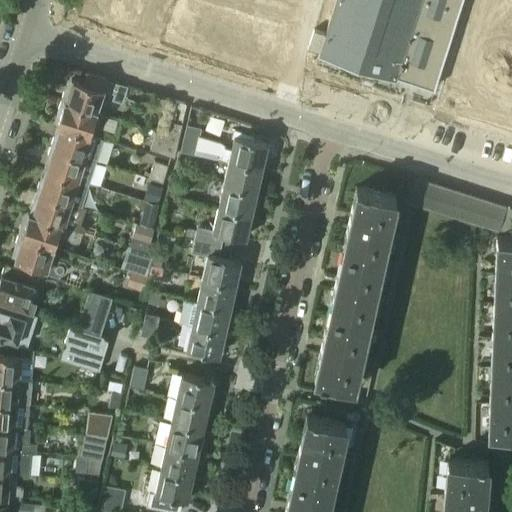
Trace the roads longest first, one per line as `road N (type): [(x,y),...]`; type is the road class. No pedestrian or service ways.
road 1 (residential): [(248,511),(332,129)]
road 2 (residential): [(332,129),(27,30)]
road 3 (residential): [(511,183),(332,129)]
